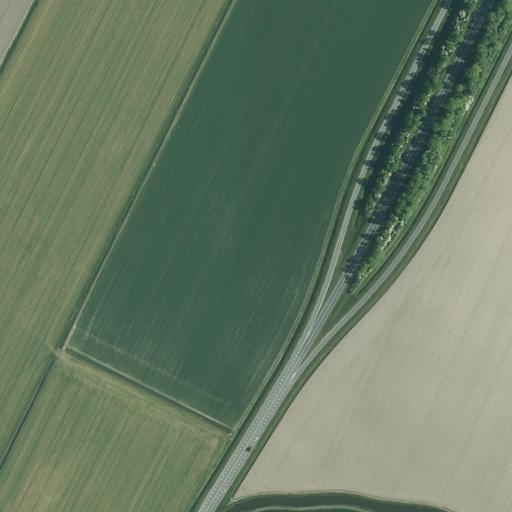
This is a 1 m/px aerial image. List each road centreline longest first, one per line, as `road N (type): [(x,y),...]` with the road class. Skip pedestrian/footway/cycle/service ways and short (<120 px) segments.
road 1 (trunk): [(282,384),(402,252),(511,47)]
road 2 (trunk): [(302,352),(487,0)]
road 3 (track): [(236,0),(63,351)]
road 4 (trunk): [(449,0),(370,154),(302,352)]
road 5 (trunk): [(204,511),(282,384)]
